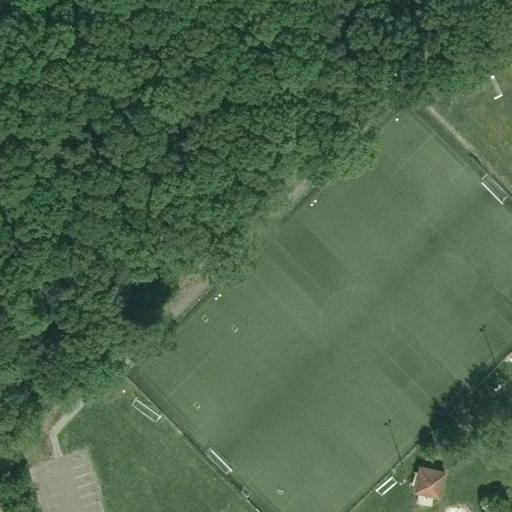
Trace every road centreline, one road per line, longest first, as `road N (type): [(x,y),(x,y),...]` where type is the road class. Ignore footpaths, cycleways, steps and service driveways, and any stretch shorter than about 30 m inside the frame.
road 1 (track): [(33,193),(116,98),(226,0)]
road 2 (track): [(0,393),(19,359),(17,248),(33,193)]
